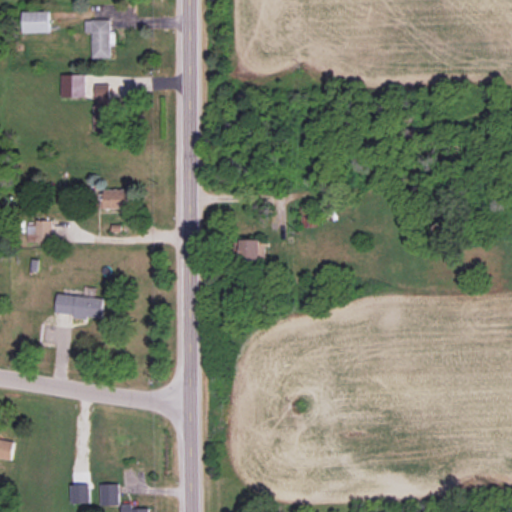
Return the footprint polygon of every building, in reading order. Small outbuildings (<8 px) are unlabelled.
[(50,11),(23,11),(24,32),(50,32),(50,11)] [(112,57),(110,19),(86,20),(86,32),(92,32),(93,58),(112,57)] [(62,96),(86,97),(86,74),(62,74),(62,96)] [(95,131),(114,131),(114,105),(110,105),(110,84),(95,85),(95,131)] [(106,189),(105,208),(131,208),(131,189),(106,189)] [(316,227),(317,206),(301,205),(300,226),(316,227)] [(28,220),(28,242),(53,243),(54,221),(28,220)] [(266,239),(238,240),(238,259),(266,259),(266,239)] [(104,317),(105,296),(57,295),(57,315),(104,317)] [(16,441),(0,438),(0,457),(12,460),(16,441)] [(101,484),(101,505),(120,504),(120,483),(101,484)] [(73,503),(91,503),(91,484),(72,484),(73,503)]
